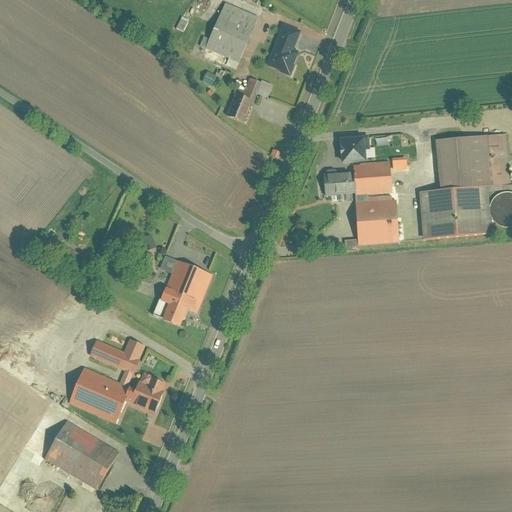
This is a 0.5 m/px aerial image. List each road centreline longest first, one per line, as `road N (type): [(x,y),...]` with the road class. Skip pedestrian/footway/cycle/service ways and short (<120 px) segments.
road 1 (unclassified): [(256,260),(0,91)]
road 2 (tertiary): [(256,260),(356,0)]
road 3 (tertiary): [(157,511),(256,260)]
